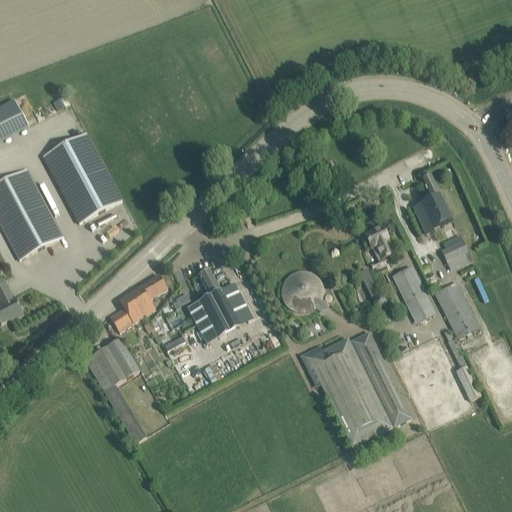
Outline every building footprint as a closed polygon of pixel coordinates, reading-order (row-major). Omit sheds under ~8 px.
[(0,107),(0,141),(28,127),(14,100),(0,107)] [(44,158),(75,217),(79,225),(123,202),(86,135),(44,158)] [(326,161),(306,171),(315,187),(337,176),(329,161),(329,160),(326,161)] [(64,238),(28,171),(0,185),(0,225),(19,262),(64,238)] [(430,200),(413,209),(425,235),(453,222),(431,177),(421,181),(430,200)] [(393,256),(395,255),(388,243),(389,242),(383,229),(366,236),(372,250),(373,250),(380,265),(394,258),(393,256)] [(441,253),(450,272),(472,262),(463,243),(441,253)] [(396,277),(419,325),(435,317),(412,269),(396,277)] [(193,319),(207,346),(254,321),(239,294),(234,285),(221,292),(210,271),(199,277),(210,298),(188,310),(193,319)] [(359,274),(372,301),(380,297),(367,271),(359,274)] [(120,303),(125,310),(110,320),(120,334),(155,311),(150,302),(160,296),(168,291),(160,277),(141,288),(120,303)] [(0,323),(1,326),(15,318),(16,321),(24,317),(14,299),(13,300),(4,282),(0,283),(0,323)] [(435,294),(457,340),(479,330),(457,283),(435,294)] [(150,325),(144,328),(148,334),(154,331),(150,325)] [(444,334),(462,369),(466,367),(449,332),(444,334)] [(308,361),(353,450),(412,421),(370,335),(350,344),(348,341),(308,361)] [(182,337),(164,347),(167,353),(185,343),(182,337)] [(86,362),(105,394),(140,373),(121,341),(86,362)] [(394,351),(397,356),(407,350),(404,345),(394,351)] [(456,374),(470,403),(481,398),(467,369),(456,374)] [(105,394),(135,446),(146,439),(117,388),(105,394)]
